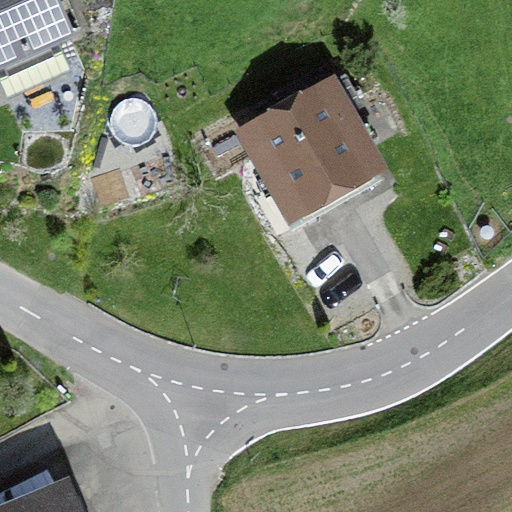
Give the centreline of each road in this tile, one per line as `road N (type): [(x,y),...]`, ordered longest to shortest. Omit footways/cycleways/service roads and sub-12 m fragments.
road 1 (tertiary): [(169,381),(253,394),(365,380),(418,357),(511,294)]
road 2 (tertiary): [(0,295),(169,381)]
road 3 (unclassified): [(169,381),(187,511)]
